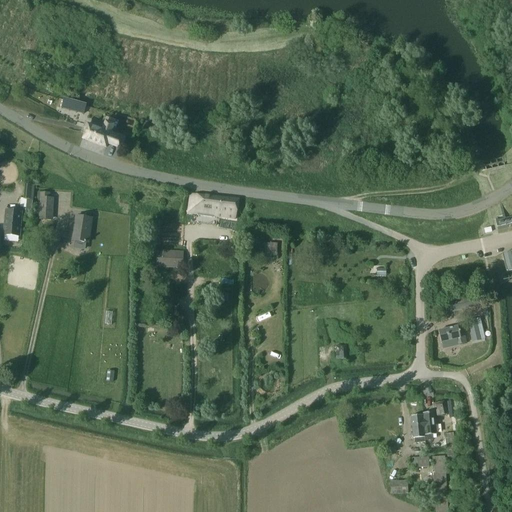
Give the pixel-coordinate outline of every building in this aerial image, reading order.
[(85,107),(86,107),(78,105),(76,112),(80,113),(84,114),(85,107)] [(84,135),(82,139),(106,148),(107,144),(121,150),(125,139),(123,139),(124,136),(115,133),(118,122),(105,117),(100,128),(85,122),(80,134),(84,135)] [(102,156),(105,150),(83,141),(80,147),(102,156)] [(486,171),(505,165),(503,157),(484,162),(486,171)] [(26,199),(33,200),(34,186),(25,185),(24,199),(26,199)] [(50,193),(39,192),(38,220),(53,221),(54,198),(50,198),(50,193)] [(239,200),(233,200),(190,194),(187,214),(236,220),(239,200)] [(25,221),(31,221),(33,200),(26,199),(25,221)] [(511,223),(505,226),(500,206),(499,206),(497,206),(503,226),(496,228),(497,231),(511,227),(511,223)] [(21,212),(6,211),(3,235),(19,237),(21,212)] [(92,219),(76,216),(72,241),(88,244),(92,219)] [(170,246),(171,236),(159,236),(158,246),(170,246)] [(267,255),(277,256),(278,244),(268,243),(267,255)] [(182,253),(157,252),(156,267),(182,268),(182,253)] [(511,252),(502,255),(506,272),(511,271),(511,252)] [(451,313),(479,306),(476,294),(449,301),(451,313)] [(468,321),(473,342),(481,340),(476,319),(468,321)] [(458,327),(438,332),(441,343),(457,339),(459,345),(466,343),(463,330),(459,331),(458,327)] [(346,360),(345,346),(335,347),(336,361),(346,360)] [(450,413),(448,399),(437,400),(438,414),(450,413)] [(434,413),(422,414),(423,415),(425,441),(432,440),(432,435),(436,435),(434,413)] [(425,443),(425,441),(423,415),(411,416),(413,439),(414,439),(415,444),(425,443)] [(435,511),(448,511),(444,457),(432,458),(435,511)] [(412,468),(429,468),(429,458),(412,459),(412,468)] [(407,481),(390,482),(391,495),(408,495),(407,481)]
